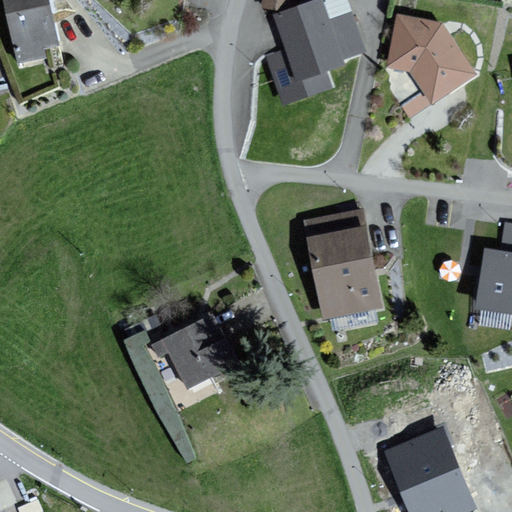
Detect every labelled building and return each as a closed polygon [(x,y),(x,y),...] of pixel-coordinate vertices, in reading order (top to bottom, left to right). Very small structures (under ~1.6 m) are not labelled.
[(50,0),(7,0),(20,64),(45,59),(44,49),(60,46),(50,0)] [(285,0),(264,0),(263,6),(284,8),(285,0)] [(329,24),(321,2),(277,17),(288,49),(267,56),(283,103),(330,87),(325,69),(343,63),(341,57),(362,50),(351,17),(329,24)] [(472,74),(440,26),(396,17),(386,64),(410,69),(423,89),(400,105),(408,117),(431,101),(472,74)] [(382,307),(363,211),(305,222),(323,318),(382,307)] [(511,253),(483,248),(471,311),(511,319),(511,253)] [(239,365),(215,318),(156,348),(161,359),(170,354),(189,390),(239,365)] [(36,511),(43,509),(39,500),(21,508),(22,511),(36,511)]
